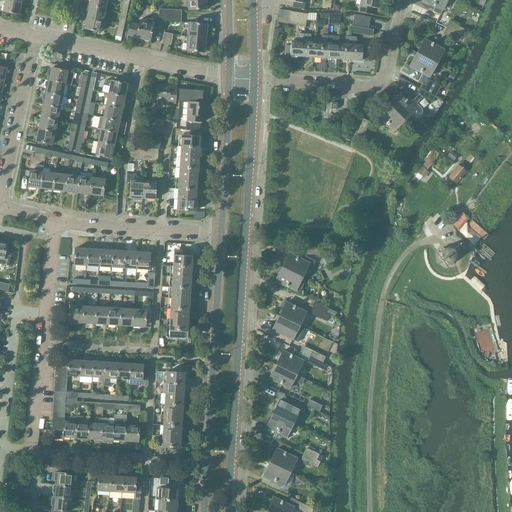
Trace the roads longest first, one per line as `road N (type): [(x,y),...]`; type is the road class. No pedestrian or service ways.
road 1 (tertiary): [(227,511),(253,78)]
road 2 (tertiary): [(220,233),(203,511)]
road 3 (residential): [(230,78),(34,37)]
road 4 (residential): [(0,204),(34,37)]
road 5 (residential): [(220,233),(56,220)]
road 6 (residential): [(0,447),(14,316),(45,313)]
road 7 (tertiary): [(230,78),(220,233)]
road 8 (unclassified): [(387,75),(374,87),(253,78)]
